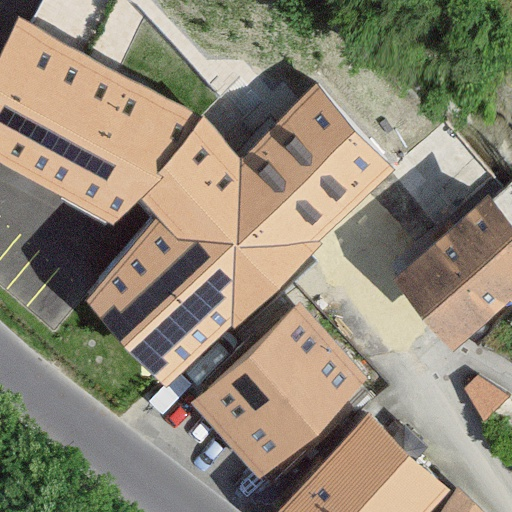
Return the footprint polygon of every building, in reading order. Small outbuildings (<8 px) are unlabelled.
[(204,117),(17,17),(0,51),(0,161),(116,222),(142,199),(157,218),(87,302),(166,388),(232,325),(322,244),(319,241),(395,169),(316,83),(242,159),(204,117)] [(446,213),(477,190),(427,124),(395,147),(446,213)] [(511,224),(490,199),(393,282),(453,351),(511,301),(511,302),(511,224)] [(369,382),(297,304),(189,404),(262,482),(369,382)] [(511,395),(478,375),(464,389),(484,421),(511,395)] [(371,420),(283,511),(426,511),(447,491),(371,420)]
